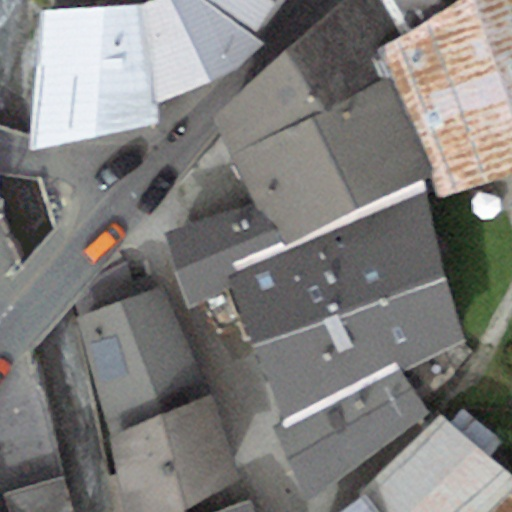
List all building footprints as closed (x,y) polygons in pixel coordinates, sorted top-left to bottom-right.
[(89,0),(59,0),(61,13),(91,11),(89,0)] [(268,20),(283,0),(179,0),(176,6),(166,7),(157,8),(153,95),(169,92),(183,88),(201,82),(221,72),(252,43),(268,20)] [(387,0),(352,0),(232,109),(235,123),(241,150),(265,204),(287,239),(375,197),(421,179),(432,175),(382,50),(411,34),(387,0)] [(432,175),(437,189),(506,166),(511,163),(511,0),(465,0),(411,34),(382,50),(432,175)] [(387,0),(411,34),(465,0),(387,0)] [(44,70),(40,137),(154,112),(153,95),(157,8),(152,5),(122,5),(123,12),(54,17),(44,70)] [(265,345),(439,274),(434,255),(421,179),(375,197),(287,239),(265,204),(179,237),(195,293),(238,273),(265,345)] [(207,405),(157,294),(137,302),(127,263),(102,275),(100,271),(78,297),(83,321),(102,378),(123,453),(120,458),(134,511),(162,511),(228,473),(207,405)] [(439,274),(265,345),(294,416),(353,385),(458,332),(439,274)] [(281,422),(313,487),(365,453),(375,442),(419,409),(395,371),(357,392),(353,385),(294,416),(281,422)] [(385,473),(366,499),(377,511),(468,511),(507,474),(443,421),(385,473)] [(511,511),(511,480),(507,474),(468,511),(511,511)] [(72,511),(64,477),(9,493),(14,511),(72,511)] [(377,511),(366,499),(348,511),(377,511)]
